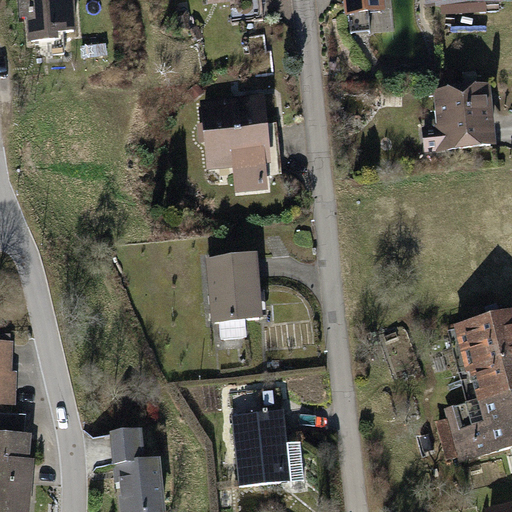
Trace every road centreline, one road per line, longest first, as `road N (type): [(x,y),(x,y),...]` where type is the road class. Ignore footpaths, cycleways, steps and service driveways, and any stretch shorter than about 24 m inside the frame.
road 1 (residential): [(361,511),(311,0)]
road 2 (residential): [(76,511),(73,448),(40,309),(13,222),(0,210)]
